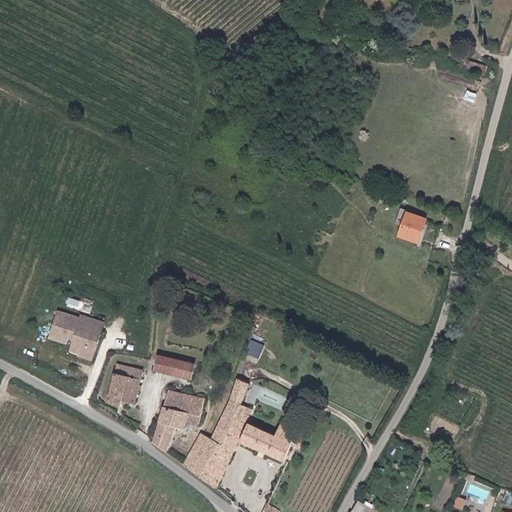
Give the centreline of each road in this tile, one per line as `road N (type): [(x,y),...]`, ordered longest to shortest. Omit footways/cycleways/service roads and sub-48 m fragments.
road 1 (unclassified): [(343,511),(446,311),(511,80)]
road 2 (unclassified): [(0,360),(150,446),(232,511)]
